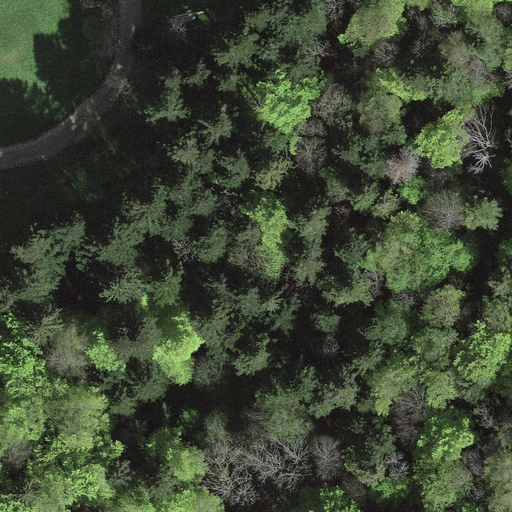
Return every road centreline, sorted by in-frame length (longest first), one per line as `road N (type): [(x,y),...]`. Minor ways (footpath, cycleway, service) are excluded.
road 1 (track): [(511,247),(446,447),(414,511)]
road 2 (track): [(131,0),(126,46),(103,104),(50,143),(0,157)]
